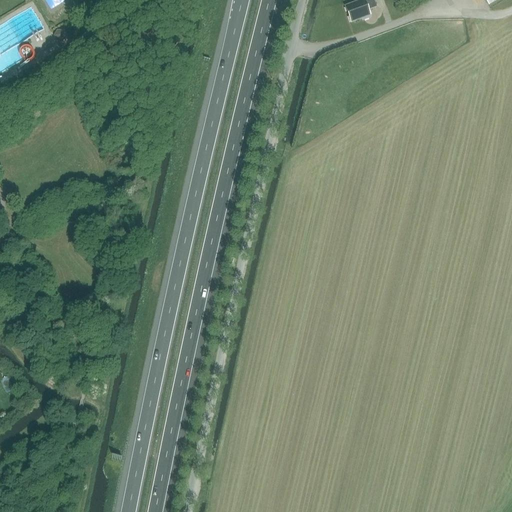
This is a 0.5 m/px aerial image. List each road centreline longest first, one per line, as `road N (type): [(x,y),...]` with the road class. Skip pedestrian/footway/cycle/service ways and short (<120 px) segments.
road 1 (motorway): [(154,511),(269,0)]
road 2 (unclassified): [(188,511),(303,0)]
road 3 (motorway): [(241,0),(128,511)]
